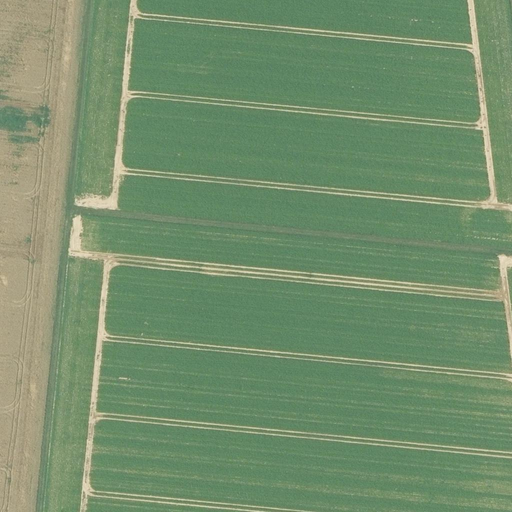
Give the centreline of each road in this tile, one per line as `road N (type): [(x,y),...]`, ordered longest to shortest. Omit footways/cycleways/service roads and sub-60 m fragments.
road 1 (track): [(92,0),(40,511)]
road 2 (track): [(511,251),(71,207)]
